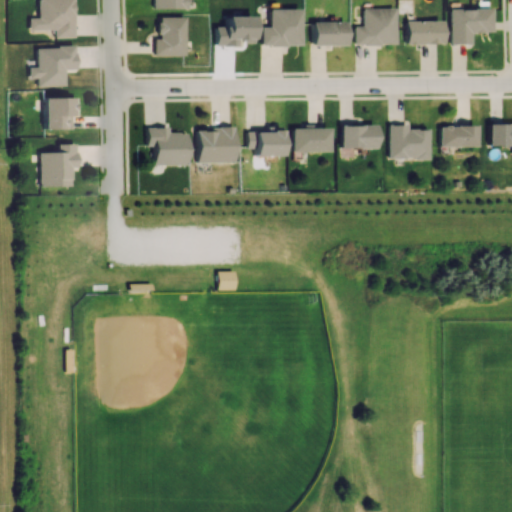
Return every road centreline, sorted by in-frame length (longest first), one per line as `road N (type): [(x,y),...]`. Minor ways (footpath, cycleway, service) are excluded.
road 1 (residential): [(511,84),(113,87)]
road 2 (residential): [(113,194),(112,0)]
